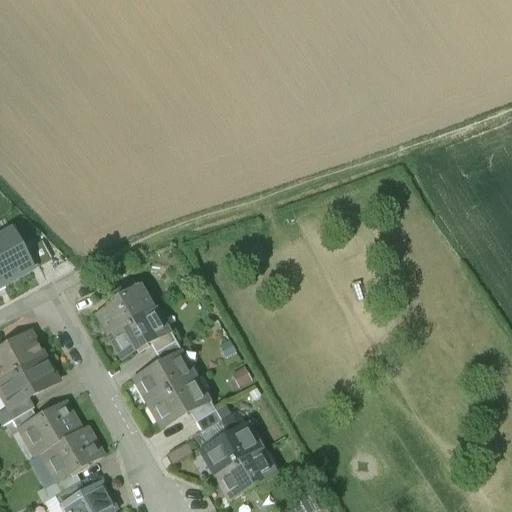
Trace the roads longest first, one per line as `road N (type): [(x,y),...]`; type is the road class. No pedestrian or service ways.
road 1 (track): [(79,274),(183,226),(511,110)]
road 2 (residential): [(43,294),(168,511)]
